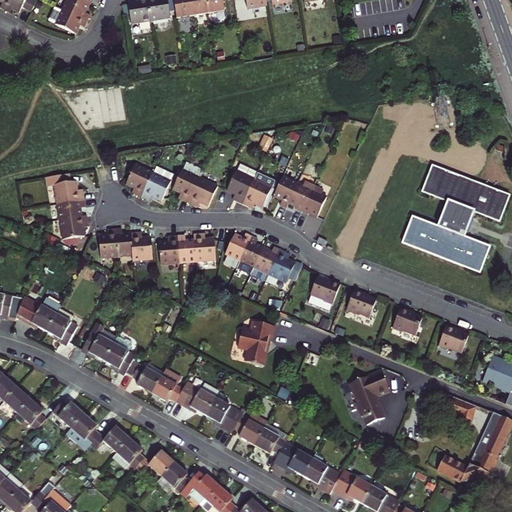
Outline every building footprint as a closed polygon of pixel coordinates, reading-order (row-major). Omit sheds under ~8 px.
[(15,9),(18,11),(21,6),(30,10),(34,0),(3,0),(2,2),(0,6),(9,11),(11,7),(15,9)] [(75,0),(64,0),(60,10),(84,21),(87,13),(82,11),(85,6),(85,5),(75,0)] [(123,16),(129,15),(129,17),(149,14),(146,0),(126,0),(128,7),(122,8),(123,16)] [(146,0),(149,14),(174,10),(172,0),(146,0)] [(175,13),(191,11),(188,0),(172,0),(174,10),(175,13)] [(188,0),(191,11),(206,8),(205,0),(188,0)] [(225,5),(224,0),(205,0),(206,8),(225,5)] [(81,27),(84,21),(60,10),(54,8),(48,22),(72,33),(75,27),(76,24),(81,27)] [(268,154),(273,140),(264,137),(259,150),(268,154)] [(260,169),(263,162),(244,154),(241,160),(249,164),(260,169)] [(141,183),(139,187),(145,190),(157,163),(140,155),(129,177),(141,183)] [(241,160),(231,180),(240,185),(249,164),(241,160)] [(185,195),(190,197),(202,171),(184,162),(174,182),(188,189),(185,195)] [(165,192),(175,172),(157,163),(145,190),(144,190),(150,193),(153,187),(165,192)] [(241,186),(239,191),(248,194),(260,169),(249,164),(240,185),(241,186)] [(477,279),(487,252),(459,241),(466,225),(470,214),(498,225),(509,198),(426,165),(416,192),(443,203),(432,230),(405,220),(394,247),(477,279)] [(278,177),(260,169),(248,194),(258,199),(260,194),(269,198),(278,177)] [(47,184),(54,183),(57,202),(85,197),(83,184),(78,185),(77,179),(71,180),(70,171),(46,175),(47,184)] [(190,197),(197,201),(200,195),(211,199),(220,180),(202,171),(190,197)] [(298,186),(283,180),(275,197),(282,200),(280,206),(287,210),(290,204),(298,186)] [(303,189),(298,186),(290,204),(298,207),(297,210),(303,212),(314,188),(305,184),(303,189)] [(320,198),(323,192),(314,188),(303,212),(309,215),(310,213),(317,216),(319,212),(327,216),(332,204),(320,198)] [(57,202),(60,217),(82,213),(81,204),(86,203),(85,197),(57,202)] [(89,224),(87,212),(82,213),(60,217),(63,236),(85,233),(84,225),(89,224)] [(118,254),(134,253),(132,229),(123,230),(123,225),(115,226),(118,254)] [(100,232),(102,255),(118,254),(115,226),(109,226),(109,231),(100,232)] [(143,232),(142,228),(132,229),(134,253),(134,258),(154,256),(151,232),(143,232)] [(188,239),(188,233),(180,234),(181,262),(197,261),(196,238),(188,239)] [(218,259),(217,237),(207,237),(207,233),(195,234),(196,238),(197,261),(218,259)] [(180,234),(168,235),(169,240),(160,241),(162,263),(181,262),(180,234)] [(235,234),(225,256),(230,258),(241,263),(253,238),(246,234),(244,239),(240,237),(235,234)] [(329,241),(321,237),(319,241),(324,243),(324,244),(327,245),(329,241)] [(260,241),(253,238),(241,263),(255,270),(265,248),(261,247),(258,245),(260,241)] [(269,251),(265,248),(255,270),(252,277),(266,284),(281,251),(275,248),(273,252),(269,251)] [(290,255),(281,251),(266,284),(275,288),(279,281),(287,285),(289,280),(296,283),(303,267),(288,259),(290,255)] [(237,271),(241,263),(230,258),(226,265),(237,271)] [(100,278),(91,274),(89,279),(97,284),(100,278)] [(328,321),(331,313),(333,314),(344,288),(334,284),(334,286),(320,281),(307,312),(328,321)] [(158,305),(160,301),(146,293),(143,298),(149,301),(150,300),(158,305)] [(0,318),(14,321),(20,300),(14,298),(0,294),(0,318)] [(367,297),(359,294),(350,315),(360,319),(361,317),(372,322),(379,305),(366,299),(367,297)] [(45,334),(56,311),(59,306),(45,299),(40,307),(21,296),(20,300),(14,321),(30,329),(33,331),(34,328),(45,334)] [(45,334),(56,340),(55,342),(58,343),(66,348),(76,329),(69,325),(72,320),(56,311),(45,334)] [(418,340),(425,323),(415,319),(410,317),(411,315),(403,312),(394,332),(405,337),(406,335),(418,340)] [(250,323),(248,334),(239,332),(235,350),(245,352),(242,362),(261,366),(264,355),(262,353),(264,342),(269,343),(272,328),(250,323)] [(93,358),(104,364),(117,340),(103,332),(105,328),(98,324),(81,354),(87,357),(92,360),(93,358)] [(463,358),(470,341),(461,337),(456,335),(457,333),(449,330),(440,351),(452,355),(452,354),(463,358)] [(104,364),(116,370),(114,373),(124,378),(135,358),(128,354),(132,348),(132,345),(131,345),(132,344),(128,341),(127,343),(126,342),(124,344),(117,340),(104,364)] [(391,344),(385,341),(382,346),(389,349),(391,344)] [(511,366),(497,360),(487,385),(511,395),(511,366)] [(210,368),(204,365),(199,374),(205,377),(210,368)] [(145,372),(161,381),(164,377),(147,367),(145,372)] [(152,396),(161,381),(145,372),(138,368),(131,380),(139,385),(137,388),(145,392),(152,396)] [(354,395),(360,411),(362,410),(369,429),(387,422),(378,398),(390,394),(381,368),(351,379),(357,394),(354,395)] [(0,397),(2,399),(14,384),(9,380),(1,373),(0,374),(0,397)] [(164,377),(161,381),(152,396),(162,402),(167,405),(169,401),(176,405),(176,404),(183,393),(176,390),(181,383),(165,374),(164,377)] [(483,395),(511,406),(511,395),(487,385),(473,380),(470,389),(483,395)] [(14,410),(27,395),(23,392),(14,384),(2,399),(14,410)] [(188,385),(183,393),(176,404),(190,412),(194,414),(195,412),(206,418),(220,394),(205,386),(201,392),(188,385)] [(288,391),(280,387),(275,395),(283,399),(288,391)] [(226,398),(220,394),(206,418),(217,424),(216,427),(220,429),(233,437),(236,431),(243,419),(244,418),(248,412),(245,410),(241,416),(224,405),(226,401),(226,398)] [(37,410),(39,407),(37,404),(27,395),(14,410),(33,426),(42,415),(37,410)] [(68,400),(65,404),(58,397),(48,408),(67,425),(80,412),(74,406),(68,400)] [(456,400),(450,418),(472,426),(478,409),(456,400)] [(91,422),(80,412),(67,425),(86,442),(97,431),(91,426),(93,424),(91,422)] [(506,416),(498,413),(482,444),(502,454),(508,442),(496,437),(506,416)] [(511,418),(506,416),(496,437),(508,442),(511,433),(511,418)] [(249,423),(265,433),(268,428),(252,418),(249,423)] [(249,423),(243,419),(236,431),(243,436),(241,439),(246,442),(256,449),(265,433),(249,423)] [(116,423),(104,436),(117,448),(129,435),(125,430),(116,423)] [(272,454),(279,458),(287,446),(283,444),(286,439),(268,428),(265,433),(256,449),(267,456),(270,457),(272,454)] [(93,449),(103,437),(97,431),(86,442),(93,449)] [(139,444),(129,435),(117,448),(135,465),(145,455),(140,450),(143,447),(139,444)] [(502,454),(482,444),(472,463),(493,473),(502,454)] [(298,475),(305,479),(315,463),(287,446),(279,458),(276,464),(293,475),(295,472),(298,475)] [(430,465),(441,470),(447,458),(449,455),(435,448),(433,453),(435,455),(430,465)] [(149,462),(162,474),(174,461),(170,456),(161,449),(151,461),(145,455),(135,465),(141,471),(149,462)] [(441,470),(454,477),(461,464),(447,458),(441,470)] [(186,476),(188,474),(185,470),(174,461),(162,474),(180,491),(191,480),(186,476)] [(30,497),(35,491),(0,462),(0,471),(4,474),(17,486),(30,497)] [(343,480),(315,463),(305,479),(316,485),(314,488),(318,490),(332,498),(335,493),(343,480)] [(469,469),(471,470),(465,483),(493,474),(493,473),(472,463),(469,469)] [(471,470),(469,469),(461,464),(454,477),(465,483),(471,470)] [(214,480),(207,474),(205,476),(200,471),(191,480),(180,491),(186,497),(194,488),(207,500),(220,486),(214,480)] [(0,496),(5,501),(17,486),(4,474),(0,479),(0,496)] [(364,507),(374,490),(346,474),(343,480),(335,493),(349,501),(352,503),(354,501),(364,507)] [(54,487),(49,483),(43,490),(48,494),(54,487)] [(30,497),(17,486),(5,501),(17,511),(30,497)] [(220,486),(207,500),(220,511),(229,511),(234,507),(229,502),(233,498),(229,495),(220,486)] [(43,490),(39,487),(35,491),(30,497),(35,501),(43,490)] [(40,506),(37,509),(40,511),(60,511),(64,508),(48,494),(43,490),(35,501),(40,506)] [(364,507),(372,511),(399,511),(402,508),(403,507),(374,490),(364,507)] [(240,511),(239,511),(263,511),(265,510),(262,507),(252,498),(240,511)]
